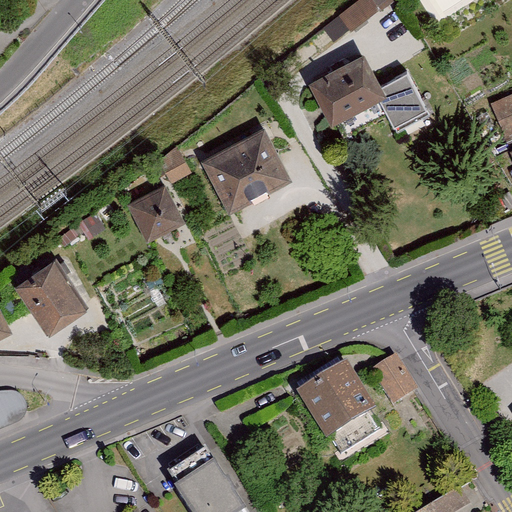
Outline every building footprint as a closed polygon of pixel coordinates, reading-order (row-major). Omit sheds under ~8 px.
[(364,0),(322,31),(332,45),(395,0),(364,0)] [(370,54),(315,84),(338,127),(394,98),(370,54)] [(511,96),(493,105),(509,139),(511,137),(511,96)] [(269,128),(206,162),(235,215),(298,181),(269,128)] [(165,169),(174,185),(194,175),(186,158),(165,169)] [(169,187),(131,206),(150,244),(188,226),(169,187)] [(61,260),(22,286),(54,334),(93,308),(61,260)] [(0,308),(0,342),(14,335),(0,308)] [(401,360),(377,374),(397,409),(421,396),(401,360)] [(353,363),(300,396),(341,462),(385,435),(377,422),(387,416),(353,363)] [(0,433),(27,422),(29,412),(52,400),(46,394),(0,395),(0,433)] [(252,511),(213,452),(174,477),(197,511),(252,511)] [(418,511),(455,511),(468,504),(457,488),(418,511)]
